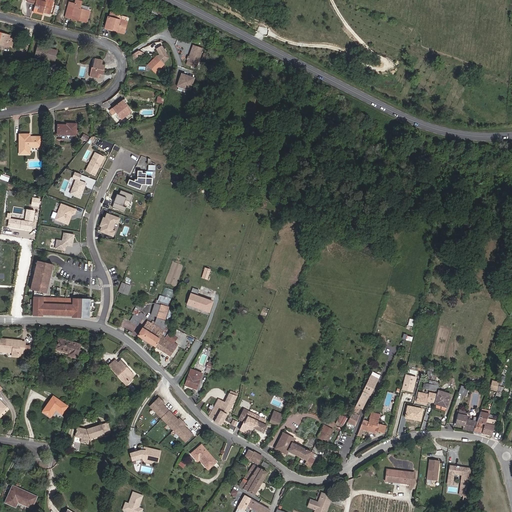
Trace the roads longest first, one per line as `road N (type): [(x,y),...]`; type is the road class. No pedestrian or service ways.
road 1 (unclassified): [(100,325),(140,348),(212,427),(306,479),(325,478),(405,434),(442,429),(503,443),(507,455)]
road 2 (tertiary): [(171,0),(411,120),(459,134),(511,136)]
road 3 (residential): [(0,15),(108,45),(124,73),(114,92),(91,104),(0,116)]
road 4 (residential): [(100,325),(108,295),(89,222),(119,157)]
